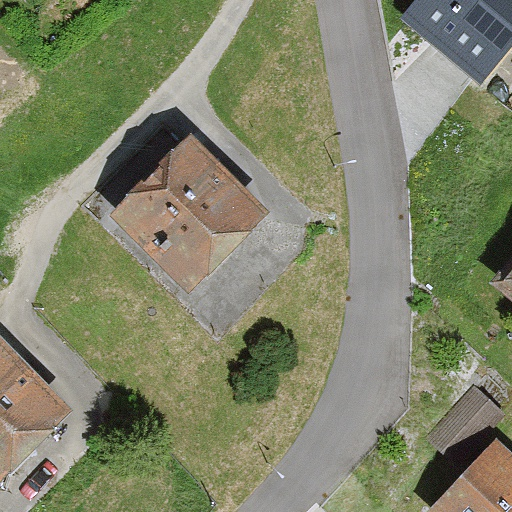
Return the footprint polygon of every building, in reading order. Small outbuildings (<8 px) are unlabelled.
[(511,45),(511,0),(415,0),(400,17),(479,84),(511,45)] [(269,212),(191,136),(109,219),(187,295),(269,212)] [(511,260),(494,283),(511,297),(511,260)] [(0,478),(69,408),(0,341),(0,478)] [(472,387),(423,442),(454,470),(503,414),(472,387)] [(511,511),(511,454),(497,440),(426,511),(511,511)]
